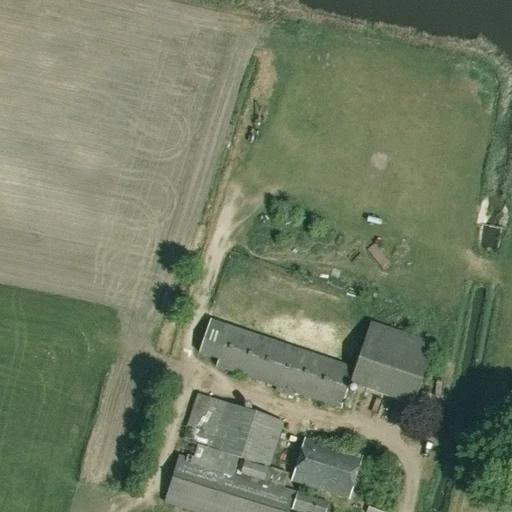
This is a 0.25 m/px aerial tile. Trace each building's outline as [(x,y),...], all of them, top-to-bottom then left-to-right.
[(282,203),(287,223),(297,220),(292,201),(282,203)] [(383,303),(384,314),(401,312),(400,301),(383,303)] [(353,371),(210,322),(198,355),(218,361),(216,368),(276,388),(274,392),(293,398),(295,394),(340,409),(350,386),(411,407),(432,346),(371,326),(353,371)] [(289,475),(269,468),(283,424),(197,398),(184,439),(193,442),(186,460),(179,457),(164,503),(193,511),(287,511),(288,509),(298,511),(324,511),(328,503),(284,490),(289,475)] [(299,484),(320,491),(349,499),(361,457),(305,440),(292,482),(299,484)]
